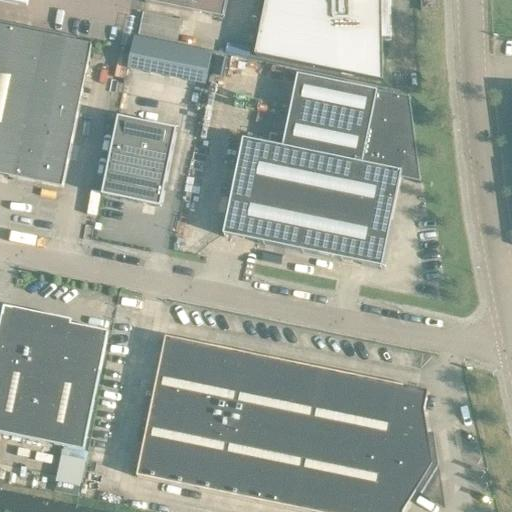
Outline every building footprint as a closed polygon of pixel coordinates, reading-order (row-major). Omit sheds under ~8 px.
[(145,0),(145,2),(223,18),(226,0),(145,0)] [(266,0),(255,55),(383,82),(382,39),(390,39),(389,0),(266,0)] [(180,35),(182,17),(142,12),(140,31),(180,35)] [(0,25),(0,174),(0,175),(14,177),(24,130),(34,83),(44,35),(0,25)] [(44,35),(34,83),(82,93),(92,45),(44,35)] [(212,52),(134,36),(127,68),(205,84),(212,52)] [(354,263),(383,269),(401,174),(411,175),(420,182),(409,98),(297,75),(293,98),(282,148),(243,140),(223,236),(254,242),(354,263)] [(34,83),(24,130),(72,140),(82,93),(34,83)] [(177,129),(118,117),(102,195),(161,208),(177,129)] [(24,130),(14,177),(62,187),(72,140),(24,130)] [(0,433),(84,451),(108,333),(71,325),(71,321),(34,313),(33,317),(14,313),(14,309),(4,307),(0,327),(0,433)] [(435,479),(433,476),(438,466),(434,434),(421,436),(418,412),(424,411),(428,392),(419,390),(166,338),(137,477),(306,511),(403,511),(398,509),(411,488),(421,494),(427,484),(431,485),(434,483),(435,479)]
